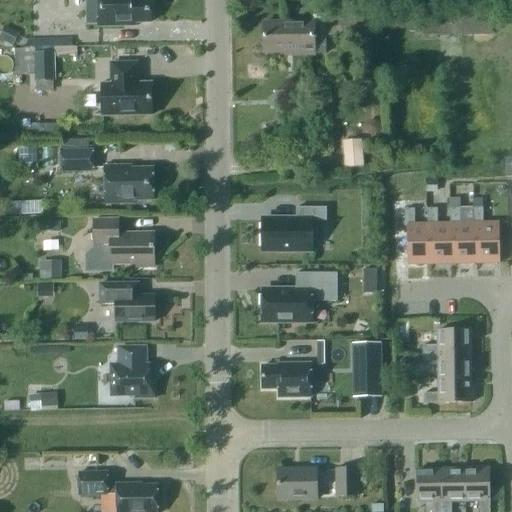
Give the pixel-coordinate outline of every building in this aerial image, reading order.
[(135,27),(135,24),(150,23),(149,0),(97,0),(98,28),(135,27)] [(421,13),(422,37),(491,36),(491,12),(421,13)] [(313,21),(263,23),(264,53),(284,53),(295,52),(295,56),(314,55),(324,55),(323,21),(313,21)] [(54,53),(54,58),(76,58),(76,48),(54,48),(54,53)] [(14,50),(14,76),(33,76),(33,53),(33,50),(14,50)] [(54,58),(54,53),(33,53),(33,76),(33,82),(55,82),(54,58)] [(111,85),(101,85),(102,117),(151,116),(151,84),(136,85),(136,64),(110,64),(111,85)] [(80,140),(60,140),(60,151),(88,150),(88,140),(80,140)] [(363,167),(361,140),(342,141),(344,168),(363,167)] [(36,149),(18,150),(18,164),(37,163),(36,149)] [(58,151),(59,173),(93,173),(93,150),(88,150),(60,151),(58,151)] [(123,166),(104,166),(105,204),(133,203),(133,201),(153,200),(152,168),(123,168),(123,166)] [(405,196),(424,196),(424,184),(391,184),(391,202),(405,202),(405,196)] [(472,206),(472,223),(476,223),(477,263),(500,262),(499,223),(483,223),(483,206),(472,206)] [(427,207),(428,224),(431,224),(432,263),(455,263),(454,223),(450,223),(437,224),(437,207),(427,207)] [(450,207),(450,223),(454,223),(455,263),(477,263),(476,223),(472,223),(460,223),(460,207),(450,207)] [(261,221),(261,251),(311,251),(311,222),(326,222),(326,208),(295,208),(295,221),(261,221)] [(407,264),(428,264),(432,263),(431,224),(428,224),(414,224),(414,208),(404,208),(404,226),(407,226),(407,264)] [(154,268),(153,233),(117,234),(117,219),(93,220),(94,244),(85,255),(85,274),(113,273),(113,265),(136,265),(136,268),(154,268)] [(60,269),(39,269),(39,280),(60,279),(60,269)] [(261,291),(261,322),(311,322),(311,302),(336,302),(336,274),(295,274),(295,291),(261,291)] [(125,284),(99,284),(99,305),(115,305),(115,322),(154,322),(154,296),(140,296),(140,283),(125,284)] [(87,327),(73,327),(73,341),(87,340),(87,327)] [(421,345),(421,355),(470,354),(469,329),(437,330),(437,345),(421,345)] [(407,342),(396,342),(396,354),(408,354),(407,342)] [(351,346),(352,398),(380,398),(379,346),(351,346)] [(156,398),(155,381),(149,381),(149,365),(145,365),(145,347),(119,348),(119,369),(110,369),(111,395),(135,395),(135,398),(156,398)] [(437,364),(438,378),(470,378),(470,354),(421,355),(421,364),(437,364)] [(409,357),(397,358),(397,367),(410,367),(409,357)] [(263,389),(279,389),(279,398),(311,397),(310,363),(287,364),(287,365),(262,366),(263,389)] [(470,378),(438,378),(438,392),(423,393),(423,403),(438,402),(438,403),(471,402),(470,378)] [(56,394),(39,395),(40,408),(57,407),(56,394)] [(464,468),(440,469),(440,511),(450,511),(450,501),(465,500),(464,468)] [(488,468),(464,468),(465,500),(479,500),(478,511),(488,511),(489,511),(488,502),(488,500),(489,500),(488,468)] [(440,511),(440,469),(416,470),(417,502),(431,502),(431,511),(440,511)] [(279,471),(279,502),(317,501),(317,471),(279,471)] [(336,499),(357,499),(356,471),(336,471),(336,499)] [(119,495),(119,511),(159,511),(159,486),(137,486),(137,484),(108,485),(108,473),(80,473),(80,496),(119,495)] [(500,502),(488,502),(489,511),(500,511),(500,502)]
